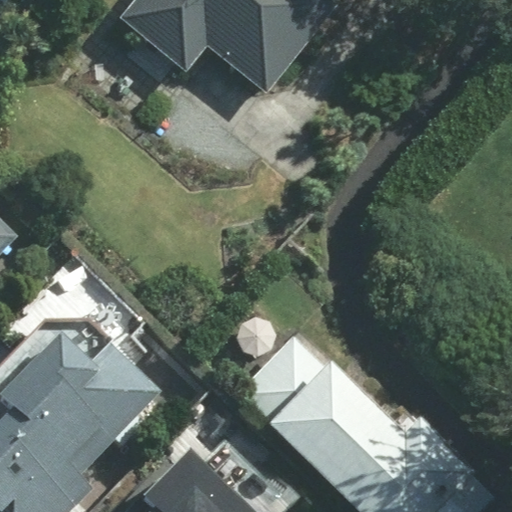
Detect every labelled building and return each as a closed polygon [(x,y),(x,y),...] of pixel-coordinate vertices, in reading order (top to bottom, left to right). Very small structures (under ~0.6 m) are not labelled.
[(215,48),(276,97),(353,3),(349,0),(142,0),(125,22),(193,76),(215,48)] [(0,247),(6,253),(23,236),(0,214),(0,247)] [(495,511),(507,500),(486,480),(492,473),(434,416),(418,432),(344,359),(339,365),(306,333),(247,392),(370,511),(495,511)] [(21,408),(0,431),(0,511),(87,511),(189,419),(119,344),(100,361),(75,334),(9,395),(21,408)] [(162,511),(252,511),(206,468),(162,511)]
